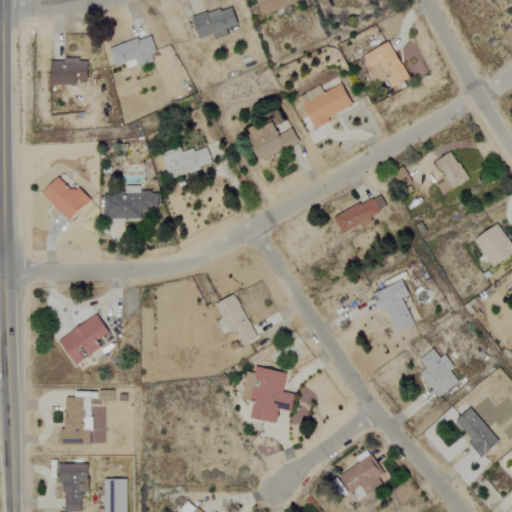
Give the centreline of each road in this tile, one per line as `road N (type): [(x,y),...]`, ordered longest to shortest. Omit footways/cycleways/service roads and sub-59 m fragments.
road 1 (residential): [(1,270),(157,270),(254,229),(511,75)]
road 2 (residential): [(459,511),(370,412),(254,229)]
road 3 (tertiary): [(0,8),(1,264)]
road 4 (tertiary): [(1,264),(5,511)]
road 5 (residential): [(426,0),(474,98),(511,152)]
road 6 (residential): [(272,490),(370,412)]
